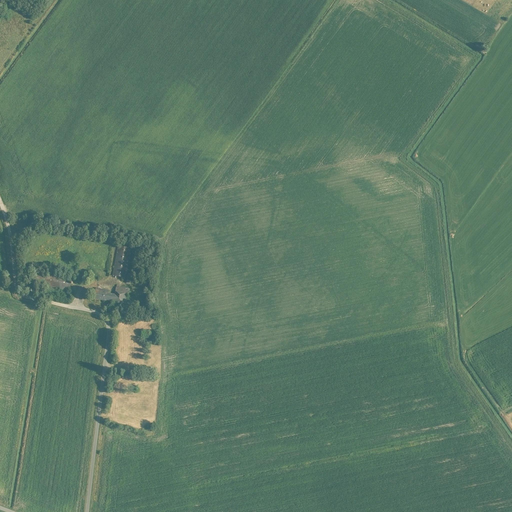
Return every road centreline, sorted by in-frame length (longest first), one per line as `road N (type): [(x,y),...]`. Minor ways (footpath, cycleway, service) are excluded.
road 1 (unclassified): [(87,511),(108,326),(99,314),(68,306)]
road 2 (track): [(68,306),(21,293),(0,198)]
